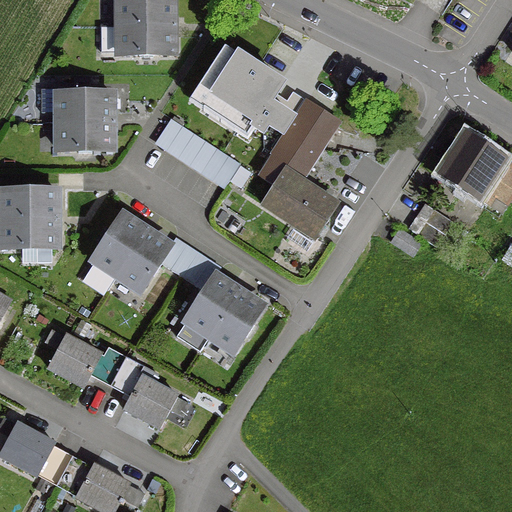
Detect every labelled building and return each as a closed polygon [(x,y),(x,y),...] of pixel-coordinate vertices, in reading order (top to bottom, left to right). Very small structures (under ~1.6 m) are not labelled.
[(171,28),(171,18),(170,0),(115,0),(116,6),(111,6),(111,28),(171,28)] [(171,38),(171,28),(111,28),(98,29),(98,54),(116,54),(116,56),(137,56),(137,59),(151,58),(151,56),(171,56),(171,38)] [(266,105),(278,86),(226,53),(192,104),(244,138),(266,105)] [(55,96),(55,124),(110,124),(110,96),(89,96),(89,93),(75,93),(76,96),(55,96)] [(301,175),(319,148),(335,123),(306,105),(272,157),(273,157),(260,178),(273,186),(275,187),(286,194),(292,184),(299,174),(301,175)] [(155,141),(224,187),(238,166),(169,121),(155,141)] [(110,152),(110,133),(110,124),(55,124),(55,152),(76,152),(76,154),(90,154),(90,152),(110,152)] [(511,166),(502,160),(465,136),(439,176),(485,206),(491,197),(505,206),(511,194),(511,166)] [(417,166),(408,181),(419,188),(428,173),(417,166)] [(286,194),(275,187),(273,186),(260,206),(293,228),(296,224),(314,236),(334,207),(301,186),(299,189),(293,184),(292,184),(286,194)] [(0,221),(55,221),(55,193),(34,193),(34,190),(20,190),(20,193),(0,193),(0,221)] [(409,232),(410,233),(434,249),(450,223),(426,207),(409,232)] [(144,232),(136,227),(121,217),(109,234),(107,232),(94,252),(96,253),(85,271),(109,286),(144,232)] [(55,249),(55,224),(55,221),(0,221),(0,249),(20,249),(20,264),(49,264),(49,249),(55,249)] [(397,231),(389,243),(411,258),(419,245),(397,231)] [(157,264),(168,247),(144,232),(109,286),(132,301),(143,284),(145,286),(158,266),(156,264),(157,264)] [(216,265),(177,239),(162,261),(201,288),(216,265)] [(229,288),(213,277),(202,295),(200,293),(193,305),(195,306),(184,324),(207,339),(237,293),(229,288)] [(245,298),(237,293),(207,339),(231,354),(242,337),(244,338),(251,327),(249,325),(260,308),(245,298)] [(124,359),(106,349),(101,358),(63,337),(46,369),(82,388),(89,374),(110,385),(124,359)] [(141,368),(124,359),(110,385),(129,396),(122,410),(157,430),(175,397),(137,377),(141,368)] [(34,476),(54,487),(69,460),(49,450),(51,445),(16,426),(0,454),(0,458),(34,477),(34,476)] [(91,467),(89,471),(69,460),(54,487),(74,498),(74,499),(98,511),(112,511),(117,504),(121,506),(123,502),(119,500),(127,486),(91,467)]
